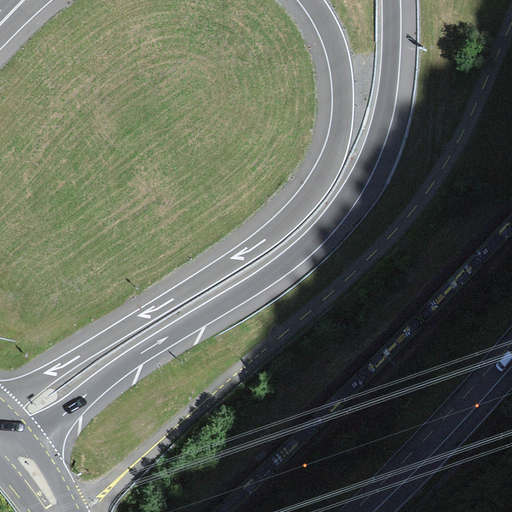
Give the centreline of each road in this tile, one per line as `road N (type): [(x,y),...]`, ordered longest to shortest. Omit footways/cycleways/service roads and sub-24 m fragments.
road 1 (motorway): [(26,436),(269,275),(323,229),(362,173),(377,131),(389,83),(391,0)]
road 2 (trunk): [(311,0),(339,60),(342,110),(332,162),(305,204),(240,258),(0,399)]
road 3 (primary): [(385,503),(511,366)]
